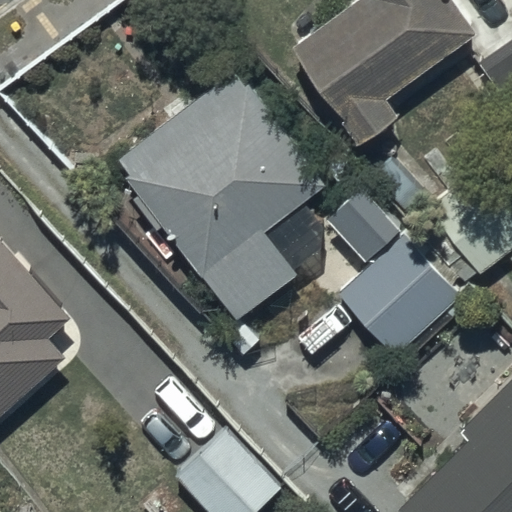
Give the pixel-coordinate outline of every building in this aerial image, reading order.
[(392,99),(480,30),(456,0),(356,0),(297,46),(369,139),(403,113),(392,99)] [(511,47),(483,68),(511,109),(511,47)] [(329,225),(309,200),(334,180),(243,68),(125,163),(246,314),(301,270),(297,265),(329,244),(329,225)] [(511,249),(511,176),(499,160),(436,207),(483,270),(511,249)] [(79,313),(1,231),(0,231),(0,419),(69,355),(53,337),(79,313)] [(463,293),(406,233),(341,294),(398,355),(463,293)] [(511,511),(511,387),(468,430),(475,436),(403,506),(408,511),(511,511)] [(261,511),(288,486),(227,425),(176,476),(211,511),(261,511)]
